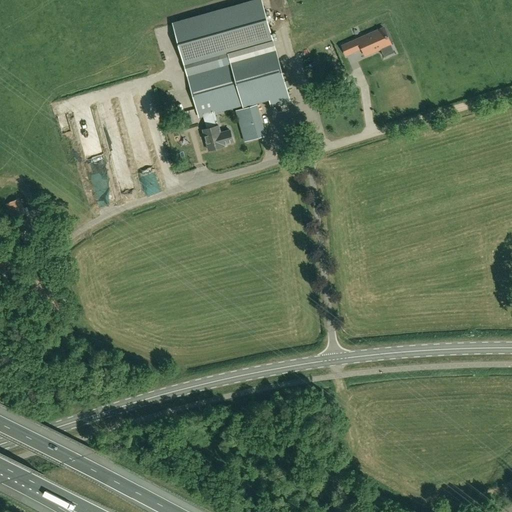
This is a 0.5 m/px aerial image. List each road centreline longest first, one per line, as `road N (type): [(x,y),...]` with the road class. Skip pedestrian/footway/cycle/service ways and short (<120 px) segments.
road 1 (unclassified): [(335,360),(306,153),(94,220)]
road 2 (secondary): [(0,446),(197,386),(335,360)]
road 3 (track): [(511,93),(306,153)]
road 4 (motorway): [(173,511),(0,423)]
road 5 (secondary): [(511,348),(335,360)]
